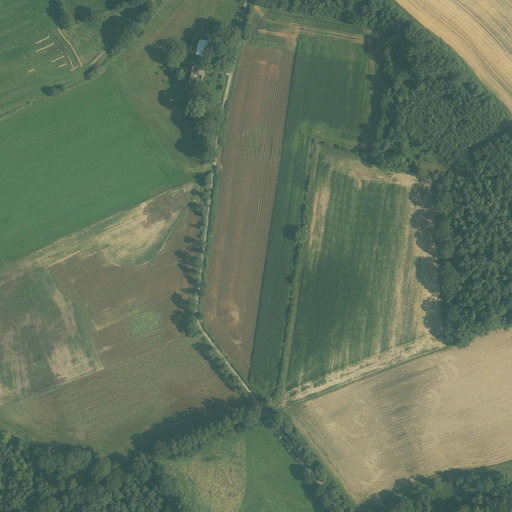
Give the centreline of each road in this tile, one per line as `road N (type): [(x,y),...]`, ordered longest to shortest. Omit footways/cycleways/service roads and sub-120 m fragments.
road 1 (track): [(341,511),(197,322),(218,122),(246,0)]
road 2 (track): [(20,511),(264,413)]
